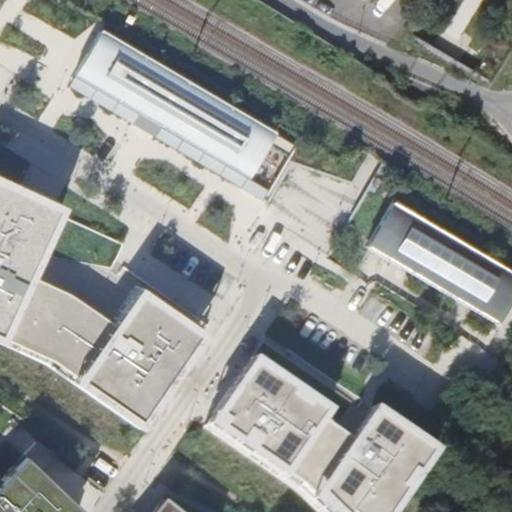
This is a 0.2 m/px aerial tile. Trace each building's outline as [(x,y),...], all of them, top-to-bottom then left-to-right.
[(10,0),(0,23),(0,59),(15,65),(38,10),(14,0),(10,0)] [(511,0),(480,0),(474,10),(502,28),(511,11),(511,0)] [(274,130),(107,30),(81,75),(248,174),(274,130)] [(33,278),(63,197),(0,174),(0,345),(160,405),(194,312),(128,288),(120,310),(33,278)] [(511,294),(511,269),(395,200),(368,245),(497,319),(511,294)] [(201,431),(329,511),(394,511),(437,445),(371,403),(351,434),(325,418),(332,407),(250,355),(201,431)] [(45,432),(37,444),(54,456),(62,445),(45,432)] [(0,511),(76,511),(79,510),(20,456),(0,477),(0,511)] [(179,511),(162,497),(149,511),(179,511)]
